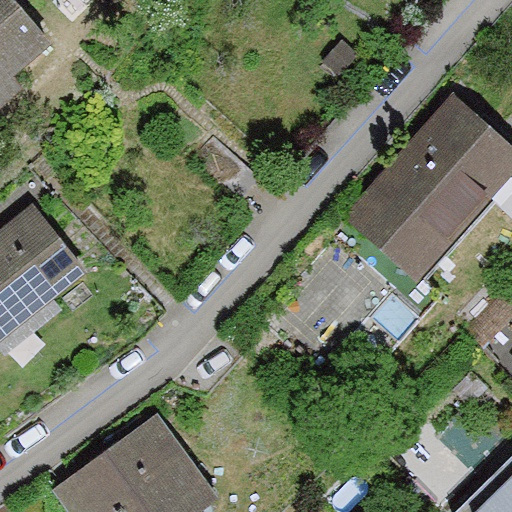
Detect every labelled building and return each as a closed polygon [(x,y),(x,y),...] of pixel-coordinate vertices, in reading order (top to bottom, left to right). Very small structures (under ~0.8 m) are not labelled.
[(14,0),(0,0),(0,125),(70,58),(14,0)] [(511,139),(466,99),(280,312),(371,390),(447,303),(422,281),(511,178),(511,139)] [(40,209),(0,241),(0,347),(6,355),(98,282),(40,209)] [(154,412),(45,493),(59,511),(193,511),(217,495),(154,412)] [(511,511),(511,448),(452,511),(511,511)]
